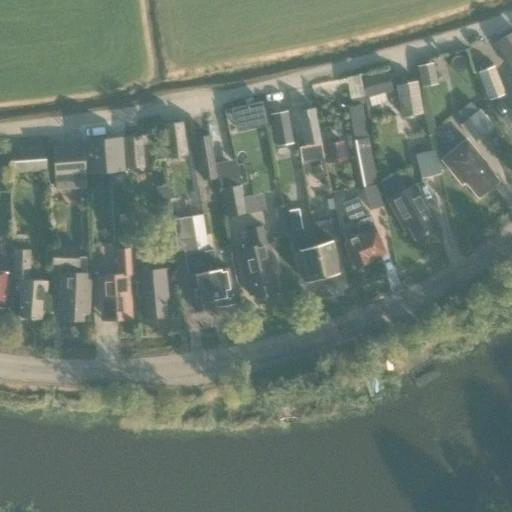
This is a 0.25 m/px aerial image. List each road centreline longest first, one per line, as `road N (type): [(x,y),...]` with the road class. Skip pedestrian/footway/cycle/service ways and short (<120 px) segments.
road 1 (tertiary): [(0,363),(120,371),(202,364),(297,341),(388,308),(511,237)]
road 2 (unclassified): [(0,129),(200,101),(511,17)]
